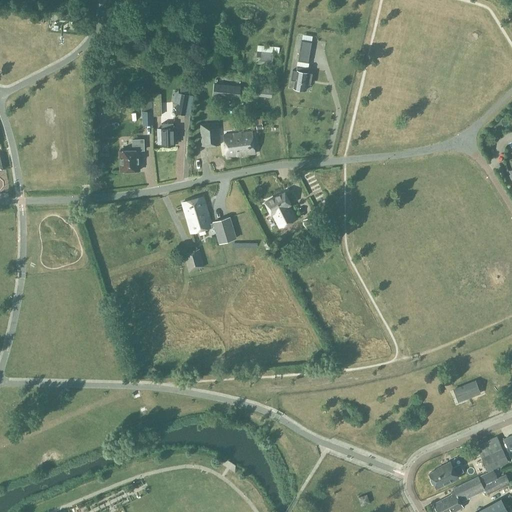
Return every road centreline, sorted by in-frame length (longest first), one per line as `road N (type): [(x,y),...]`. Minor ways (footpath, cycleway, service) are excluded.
road 1 (residential): [(0,202),(140,194),(251,171),(421,152),(464,138)]
road 2 (residential): [(421,511),(409,485),(421,459),(511,421)]
